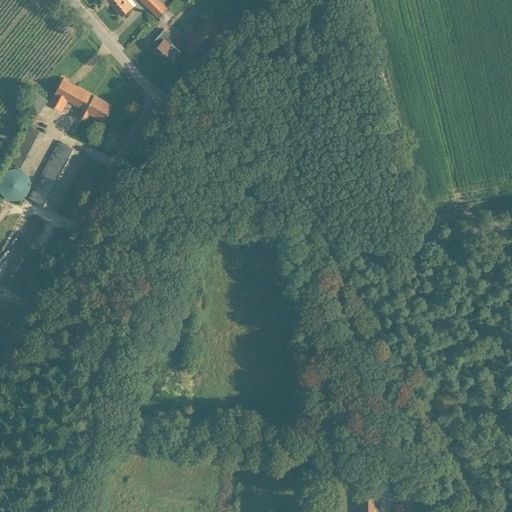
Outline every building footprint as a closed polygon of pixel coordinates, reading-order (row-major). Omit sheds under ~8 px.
[(108,0),(122,16),(137,4),(133,0),(108,0)] [(141,0),(158,17),(167,9),(158,0),(141,0)] [(217,0),(213,6),(219,11),(227,0),(217,0)] [(168,67),(178,56),(184,48),(196,59),(213,39),(201,28),(185,47),(175,38),(175,37),(174,39),(164,30),(165,30),(164,29),(154,41),(158,46),(152,53),(168,67)] [(55,93),(49,104),(61,111),(67,100),(83,109),(79,116),(85,120),(90,113),(105,121),(113,106),(78,86),(76,87),(70,84),(70,82),(63,78),(55,93)] [(21,102),(39,114),(48,101),(30,88),(21,102)] [(7,160),(25,170),(44,133),(26,123),(7,160)] [(30,198),(48,208),(57,212),(87,156),(60,141),(30,198)] [(0,193),(1,195),(5,198),(9,200),(14,201),(19,200),(23,198),(27,195),(30,190),(31,186),(30,180),(29,176),(26,172),(21,169),(17,168),(12,167),(7,169),(3,172),(0,174),(0,193)] [(361,488),(361,511),(376,511),(376,488),(361,488)]
